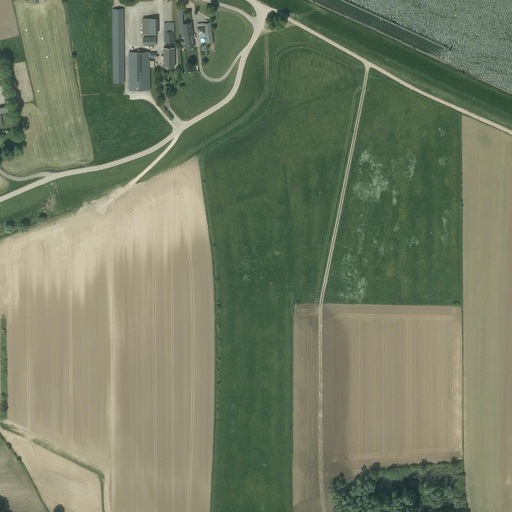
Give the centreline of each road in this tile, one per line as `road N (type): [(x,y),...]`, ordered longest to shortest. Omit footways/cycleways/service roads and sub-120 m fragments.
road 1 (track): [(326,511),(321,305),(367,63)]
road 2 (unclassified): [(0,199),(139,154),(219,104),(233,90),(259,26)]
road 3 (track): [(278,13),(511,118)]
